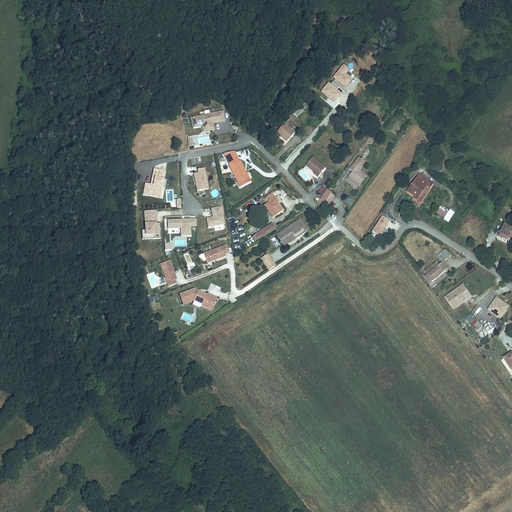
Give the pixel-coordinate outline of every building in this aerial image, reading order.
[(328,84),(321,91),(332,101),(336,97),(337,98),(340,94),(336,90),(341,84),(345,87),(351,79),(345,74),(348,70),(343,66),(333,77),(335,79),(330,85),(328,84)] [(224,119),(222,110),(193,117),(195,126),(197,126),(199,124),(204,123),(206,124),(207,128),(214,127),(212,122),(212,121),(215,120),(215,121),(224,119)] [(207,128),(206,124),(204,123),(199,124),(197,126),(202,125),(203,131),(214,128),(214,127),(207,128)] [(283,125),(275,133),(285,142),(293,133),(283,125)] [(314,157),(307,165),(320,175),(327,168),(314,157)] [(246,170),(247,169),(242,160),(232,165),(241,181),(250,176),(246,170)] [(347,180),(351,183),(352,181),(360,187),(367,178),(359,171),(357,170),(362,163),(358,160),(349,172),(352,174),(347,180)] [(155,195),(156,190),(162,191),(163,185),(166,170),(155,167),(153,178),(155,179),(154,183),(152,182),(147,181),(144,193),(155,195)] [(195,173),(198,190),(209,188),(205,167),(198,169),(199,172),(195,173)] [(423,174),(411,190),(418,195),(417,196),(424,200),(436,184),(423,174)] [(281,201),(275,192),(269,196),(272,201),(268,204),(275,215),(284,209),(280,202),(281,201)] [(328,192),(321,201),(327,206),(334,197),(328,192)] [(445,205),(440,211),(449,217),(453,211),(445,205)] [(226,223),(222,206),(213,208),(214,216),(215,218),(213,219),(212,217),(208,218),(210,226),(226,223)] [(163,238),(162,223),(159,223),(157,223),(157,215),(147,216),(147,235),(154,234),(155,239),(163,238)] [(192,234),(192,218),(170,219),(170,227),(183,227),(183,235),(192,234)] [(388,234),(385,232),(390,224),(383,219),(372,235),(382,241),(383,239),(384,240),(388,234)] [(280,233),(287,244),(299,236),(298,234),(305,229),(300,221),(280,233)] [(262,238),(277,228),(278,228),(274,222),(258,232),(262,238)] [(507,230),(502,228),(498,235),(502,238),(505,234),(508,236),(507,238),(511,239),(511,229),(508,227),(507,230)] [(155,239),(154,234),(147,235),(147,230),(144,230),(144,239),(155,239)] [(274,237),(270,239),(275,247),(279,245),(274,237)] [(229,252),(226,244),(203,252),(206,262),(213,260),(212,258),(215,257),(215,259),(226,255),(225,253),(229,252)] [(437,255),(442,262),(451,256),(447,250),(445,251),(444,249),(438,253),(438,254),(437,255)] [(275,264),(268,253),(261,257),(269,269),(275,264)] [(173,269),(170,259),(160,262),(168,284),(176,282),(175,278),(176,278),(174,272),(173,272),(172,269),(173,269)] [(447,269),(442,262),(438,266),(436,263),(425,271),(427,274),(425,276),(430,282),(447,269)] [(466,299),(471,296),(463,285),(445,298),(451,307),(465,298),(466,299)] [(216,295),(207,291),(207,292),(202,290),(201,292),(197,290),(198,288),(194,286),(179,291),(183,301),(193,297),(202,302),(201,303),(206,305),(208,301),(212,303),(216,295)] [(453,309),(467,300),(466,299),(465,298),(451,307),(453,309)] [(498,298),(491,308),(502,317),(509,307),(498,298)] [(474,315),(479,308),(475,305),(470,313),(474,315)] [(474,320),(469,324),(476,332),(481,328),(474,320)]
